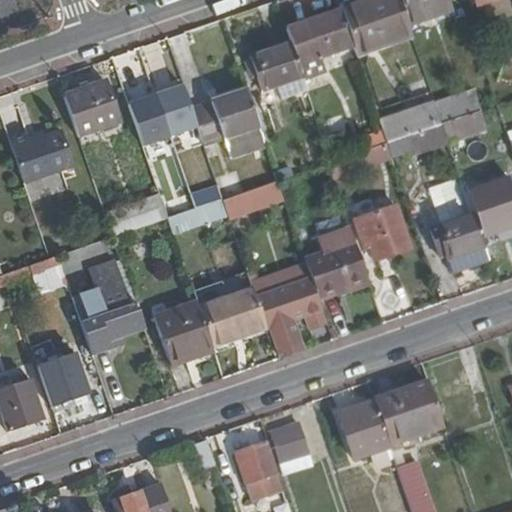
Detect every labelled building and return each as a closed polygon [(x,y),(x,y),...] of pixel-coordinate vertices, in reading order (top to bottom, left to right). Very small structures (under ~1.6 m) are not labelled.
[(353,0),(338,6),(340,11),(341,16),(371,6),(369,1),(371,0),(353,0)] [(357,62),(412,43),(406,25),(397,0),(371,0),(369,1),(371,6),(341,16),(352,48),(357,62)] [(397,0),(406,25),(446,11),(442,0),(397,0)] [(285,30),(290,46),(297,66),(352,48),(341,16),(340,11),(285,30)] [(279,103),(307,94),(297,66),(290,46),(248,61),(259,94),(274,88),(279,103)] [(405,90),(420,84),(411,60),(396,65),(405,90)] [(104,84),(62,98),(76,137),(117,123),(104,84)] [(196,129),(191,113),(182,84),(154,93),(168,138),(196,129)] [(433,105),(440,125),(467,116),(473,114),(496,106),(489,86),(433,105)] [(246,95),(191,113),(196,129),(200,142),(202,149),(223,141),(231,163),(265,152),(246,95)] [(379,124),(386,144),(440,125),(433,105),(432,102),(378,121),(379,124)] [(473,114),(467,116),(470,123),(475,121),(473,114)] [(440,125),(446,144),(456,141),(454,134),(471,128),(470,123),(467,116),(440,125)] [(366,151),(386,144),(379,124),(359,131),(366,151)] [(389,154),(393,167),(448,148),(446,144),(440,125),(386,144),(389,154)] [(454,134),(456,141),(474,135),(471,128),(454,134)] [(28,135),(9,142),(24,184),(73,167),(61,132),(30,142),(28,135)] [(368,161),(389,154),(386,144),(366,151),(361,153),(365,162),(368,161)] [(511,226),(511,195),(507,179),(466,193),(481,237),(511,226)] [(280,195),(275,182),(256,189),(260,202),(280,195)] [(450,275),(487,262),(459,182),(428,193),(439,227),(429,230),(437,252),(441,251),(450,275)] [(260,202),(256,189),(232,197),(236,210),(260,202)] [(162,209),(166,220),(179,215),(197,209),(220,201),(216,190),(200,196),(201,199),(188,204),(185,194),(160,203),(162,209)] [(232,197),(220,201),(224,214),(236,210),(232,197)] [(220,201),(197,209),(201,223),(225,215),(224,214),(220,201)] [(394,206),(354,220),(361,242),(366,241),(373,261),(409,248),(394,206)] [(137,217),(141,228),(166,220),(162,209),(137,217)] [(179,215),(166,220),(171,234),(201,223),(197,209),(179,215)] [(107,228),(111,239),(141,228),(137,217),(107,228)] [(318,257),(353,244),(348,231),(313,243),(318,257)] [(340,298),(368,288),(353,244),(318,257),(303,262),(304,263),(310,281),(316,300),(338,293),(340,298)] [(80,324),(92,359),(111,352),(109,345),(123,340),(143,333),(134,305),(130,306),(113,257),(107,260),(108,265),(89,272),(95,289),(88,292),(85,284),(81,285),(84,293),(76,296),(85,322),(80,324)] [(30,267),(34,276),(38,291),(65,281),(57,258),(50,260),(30,267)] [(259,298),(310,281),(304,263),(253,281),(259,298)] [(18,271),(21,281),(34,276),(30,267),(18,271)] [(2,277),(5,286),(21,281),(18,271),(2,277)] [(259,298),(281,360),(301,353),(290,320),(320,309),(316,300),(310,281),(259,298)] [(221,283),(192,293),(195,303),(197,310),(202,323),(210,346),(210,347),(244,336),(265,329),(260,314),(252,291),(226,300),(221,283)] [(183,356),(210,346),(202,323),(197,310),(195,303),(151,318),(168,367),(184,361),(183,356)] [(210,347),(213,355),(247,343),(244,336),(210,347)] [(35,363),(57,355),(51,339),(29,346),(35,363)] [(109,345),(111,352),(125,347),(123,340),(109,345)] [(63,373),(59,361),(44,366),(37,368),(51,408),(63,404),(65,410),(77,406),(75,399),(87,395),(80,375),(78,368),(63,373)] [(27,381),(0,390),(0,412),(7,433),(41,422),(27,381)] [(442,427),(426,383),(373,402),(388,446),(442,427)] [(388,446),(373,402),(337,414),(353,461),(389,448),(388,446)] [(306,455),(297,426),(270,434),(279,464),(306,455)] [(265,478),(267,486),(278,482),(265,444),(234,455),(245,485),(265,478)] [(410,511),(430,511),(414,463),(396,470),(410,511)] [(221,486),(213,464),(201,468),(209,491),(221,486)] [(247,493),(267,486),(265,478),(245,485),(247,493)] [(169,511),(161,486),(113,503),(115,511),(169,511)]
